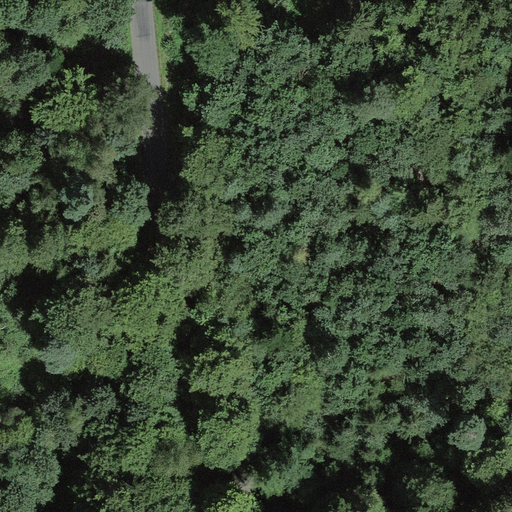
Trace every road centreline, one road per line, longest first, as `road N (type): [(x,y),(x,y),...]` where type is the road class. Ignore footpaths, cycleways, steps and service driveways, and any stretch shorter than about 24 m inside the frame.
road 1 (tertiary): [(140,0),(204,511)]
road 2 (track): [(356,0),(444,211),(481,247),(511,255)]
